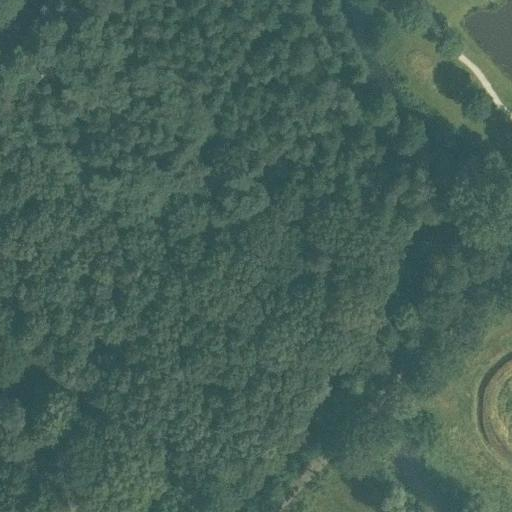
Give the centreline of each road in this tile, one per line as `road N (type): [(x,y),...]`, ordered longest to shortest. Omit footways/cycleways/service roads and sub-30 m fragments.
road 1 (track): [(227,511),(321,398),(381,259),(457,215),(511,224)]
road 2 (track): [(314,0),(361,99),(398,141),(505,219)]
